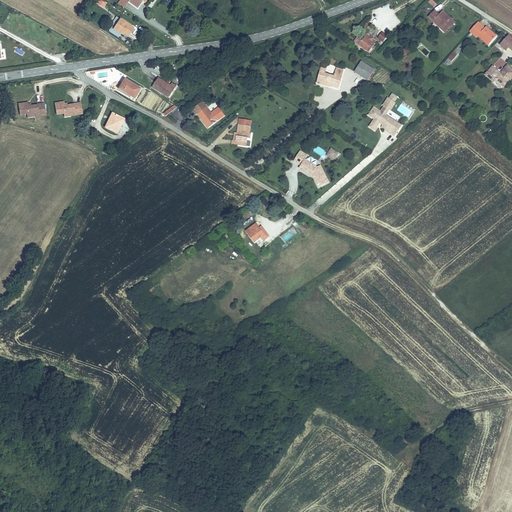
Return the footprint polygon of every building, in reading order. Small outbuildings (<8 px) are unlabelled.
[(438,12),(444,6),(441,4),(436,9),(438,12)] [(432,11),(426,17),(442,32),(451,21),(440,11),(436,15),(432,11)] [(115,15),(109,25),(123,34),(123,32),(131,36),(136,27),(115,15)] [(476,27),(479,24),(476,21),(467,31),(470,34),(472,32),(476,35),(478,33),(488,42),(495,34),(485,24),(483,27),(480,30),(476,27)] [(382,39),(385,34),(380,30),(376,35),(376,36),(382,39)] [(368,49),(373,40),(368,37),(366,36),(363,34),(358,43),(368,49)] [(511,39),(506,34),(501,40),(497,44),(503,49),(506,45),(511,49),(511,39)] [(451,52),(445,58),(449,62),(455,55),(451,52)] [(493,64),(500,71),(507,64),(500,57),(493,64)] [(361,58),(354,69),(367,78),(374,66),(361,58)] [(500,73),(491,64),(483,73),(486,76),(489,73),(493,77),(500,84),(511,70),(511,69),(507,65),(500,73)] [(318,70),(315,77),(320,79),(319,83),(324,84),(325,81),(330,83),(329,84),(337,87),(343,68),(335,66),(332,74),(323,71),(318,70)] [(123,77),(118,85),(128,92),(127,94),(132,97),(138,87),(123,77)] [(155,77),(150,85),(168,96),(174,85),(170,82),(168,85),(155,77)] [(28,95),(30,102),(40,100),(38,93),(28,95)] [(397,124),(381,114),(385,108),(386,109),(391,101),(390,101),(392,96),(388,93),(385,97),(383,97),(378,104),(380,105),(376,110),(370,106),(364,114),(371,118),(369,121),(365,126),(370,129),(374,124),(373,124),(375,121),(383,126),(381,129),(390,135),(397,124)] [(82,111),(80,100),(66,102),(64,103),(64,101),(63,99),(54,101),(56,112),(65,110),(72,109),(72,113),(82,111)] [(45,113),(44,101),(30,104),(27,104),(27,103),(27,100),(17,102),(19,113),(29,111),(35,110),(36,114),(45,113)] [(163,114),(174,106),(171,104),(161,111),(163,114)] [(205,106),(196,112),(201,118),(201,117),(205,122),(204,122),(206,125),(215,119),(205,106)] [(122,116),(109,108),(106,113),(109,115),(104,123),(114,129),(122,116)] [(240,135),(238,137),(242,141),(248,134),(251,130),(252,131),(259,122),(252,116),(249,120),(248,120),(243,126),(238,133),(240,135)] [(238,133),(243,126),(241,125),(236,131),(235,131),(233,133),(238,137),(240,135),(238,133)] [(330,158),(334,152),(327,148),(326,150),(329,152),(326,156),(330,158)] [(316,182),(317,185),(324,181),(316,164),(313,166),(302,158),(305,154),(298,149),(291,158),(298,163),(302,166),(300,169),(308,174),(309,173),(310,174),(309,175),(313,183),(316,182)] [(268,235),(265,231),(263,233),(258,227),(255,223),(245,230),(255,242),(260,238),(262,240),(268,235)]
